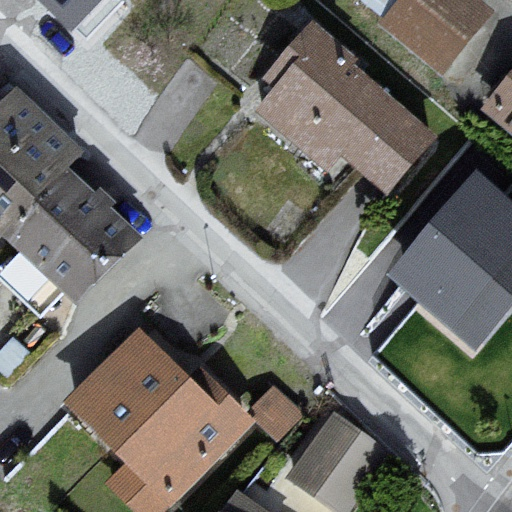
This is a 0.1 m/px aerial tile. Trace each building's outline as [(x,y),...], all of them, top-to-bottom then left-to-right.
[(129,0),(35,0),(56,21),(76,0),(109,0),(122,9),(129,0)] [(453,78),(495,22),(467,0),(414,0),(391,32),(453,78)] [(401,206),(441,142),(317,40),(265,119),(333,181),(348,162),(401,206)] [(511,135),(511,94),(493,121),(511,135)] [(91,164),(21,102),(0,125),(0,235),(16,250),(88,312),(144,249),(78,184),(91,164)] [(511,199),(481,172),(392,279),(479,352),(511,311),(511,199)] [(214,401),(142,339),(74,411),(113,457),(92,482),(124,511),(172,511),(256,439),(274,449),(305,424),(283,400),(262,414),(229,389),(214,401)] [(351,511),(388,460),(339,422),(299,484),(328,511),(351,511)] [(262,511),(239,498),(230,511),(262,511)]
